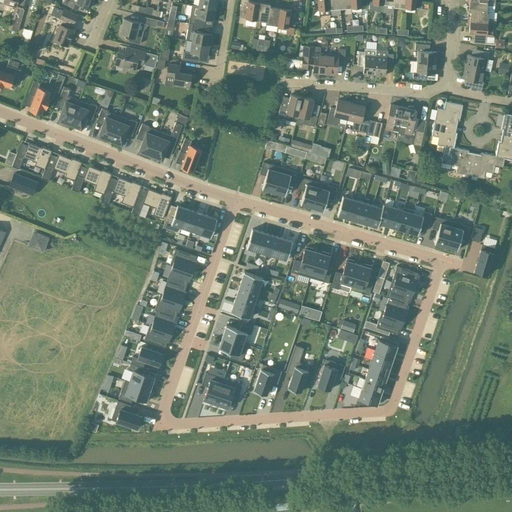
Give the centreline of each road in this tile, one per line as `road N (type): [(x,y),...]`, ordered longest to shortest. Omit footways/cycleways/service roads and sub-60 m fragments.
road 1 (residential): [(234,199),(443,261),(389,411),(173,421),(168,392),(192,326)]
road 2 (tertiary): [(64,489),(254,485),(511,462)]
road 3 (residential): [(0,111),(234,199)]
road 4 (residential): [(448,89),(282,80)]
road 5 (residential): [(192,326),(234,199)]
